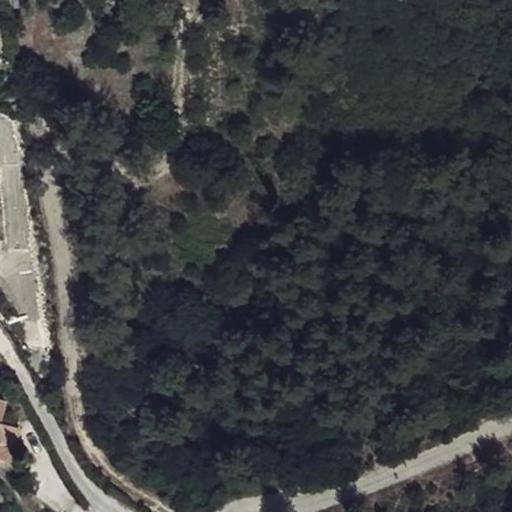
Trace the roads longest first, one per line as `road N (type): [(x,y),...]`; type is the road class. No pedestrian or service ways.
road 1 (unclassified): [(275,511),(511,421)]
road 2 (unclassified): [(0,339),(71,470),(105,508),(122,511)]
